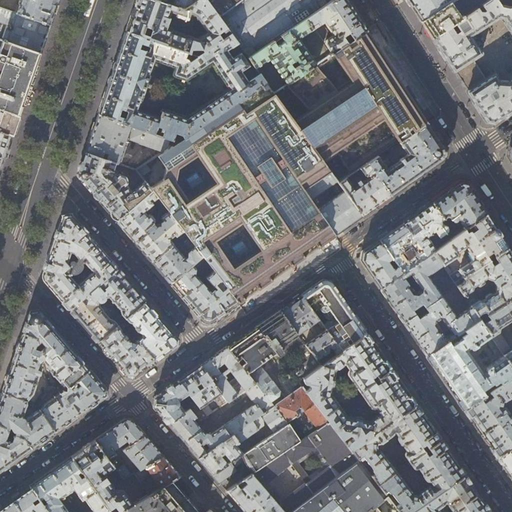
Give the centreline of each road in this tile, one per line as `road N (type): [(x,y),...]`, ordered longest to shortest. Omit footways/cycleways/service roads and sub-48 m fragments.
road 1 (residential): [(339,250),(511,511)]
road 2 (residential): [(40,160),(201,345)]
road 3 (residential): [(127,396),(7,257)]
road 4 (tertiary): [(476,152),(376,0)]
road 5 (secondary): [(40,160),(95,0)]
road 6 (residential): [(476,152),(339,250)]
road 7 (residential): [(339,250),(201,345)]
road 8 (residential): [(127,396),(0,485)]
road 9 (residential): [(226,511),(127,396)]
